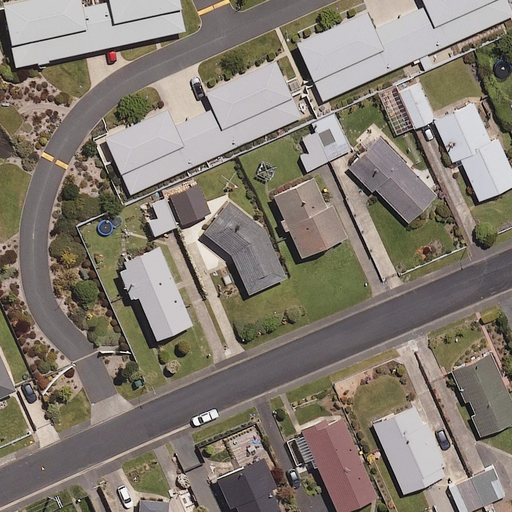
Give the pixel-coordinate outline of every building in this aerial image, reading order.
[(180,21),(176,0),(0,0),(0,12),(8,54),(180,21)] [(511,6),(511,0),(410,0),(375,15),(368,0),(360,0),(293,29),(319,88),(511,6)] [(302,104),(276,44),(189,81),(197,99),(161,114),(154,96),(96,121),(121,181),(302,104)] [(398,90),(396,85),(380,92),(397,134),(434,118),(418,81),(398,90)] [(491,140),(474,102),(435,119),(453,161),(461,157),(479,200),(511,185),(511,170),(498,137),(491,140)] [(315,130),(330,160),(355,148),(335,110),(311,122),(315,130)] [(307,172),(319,166),(324,174),(331,171),(327,162),(330,160),(315,130),(302,137),(304,142),(294,147),(307,172)] [(437,195),(381,135),(349,165),(372,190),(375,186),(408,222),(437,195)] [(310,180),(271,198),(282,221),(278,223),(282,232),(286,230),(300,259),(344,238),(327,201),(321,204),(310,180)] [(197,218),(185,189),(141,208),(152,237),(197,218)] [(259,230),(229,202),(201,232),(228,257),(247,296),(283,278),(259,230)] [(125,271),(118,274),(129,300),(136,297),(155,342),(189,327),(156,250),(122,265),(125,271)] [(454,370),(466,399),(469,398),(476,413),(472,414),(481,435),(511,422),(511,404),(491,354),(454,370)] [(0,397),(12,392),(0,364),(0,397)] [(422,424),(414,406),(374,423),(405,492),(444,475),(439,465),(445,462),(427,422),(422,424)] [(351,448),(339,420),(324,426),(322,422),(299,432),(300,436),(285,442),(298,472),(315,464),(335,511),(345,511),(373,500),(357,463),(363,460),(357,445),(351,448)] [(273,487),(261,460),(216,480),(229,511),(230,511),(235,510),(236,511),(277,511),(267,489),(273,487)] [(464,511),(505,495),(493,467),(449,486),(460,511),(464,511)] [(165,511),(165,503),(138,502),(137,511),(165,511)]
